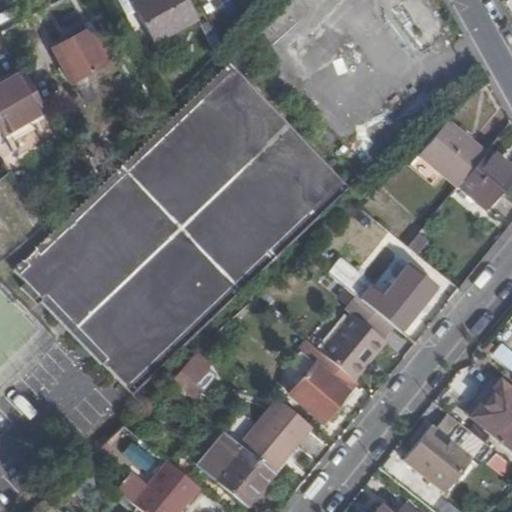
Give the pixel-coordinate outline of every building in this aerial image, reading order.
[(182,0),(143,0),(133,6),(153,41),(193,18),(182,0)] [(403,0),(391,10),(422,50),(441,35),(414,0),(403,0)] [(89,40),(85,31),(51,50),(70,84),(112,61),(98,35),(89,40)] [(34,250),(10,272),(65,328),(82,346),(123,388),(130,395),(347,188),(345,187),(336,177),(331,172),(322,162),(304,144),(286,124),(281,119),(271,108),(247,83),(228,63),(34,250)] [(0,132),(1,135),(42,112),(20,73),(0,84),(0,132)] [(417,157),(455,188),(457,186),(482,155),(445,124),(417,157)] [(362,131),(353,137),(368,159),(377,152),(362,131)] [(511,179),(511,173),(485,151),(482,155),(457,186),(486,211),(511,179)] [(405,264),(369,309),(388,325),(397,332),(434,288),(405,264)] [(377,340),(388,325),(369,309),(360,302),(318,355),(352,382),(382,344),(377,340)] [(201,353),(175,384),(195,400),(212,378),(205,373),(213,363),(201,353)] [(320,423),(345,391),(312,365),(287,396),(320,423)] [(462,409),(472,418),(499,384),(490,376),(462,409)] [(511,394),(499,384),(472,418),(511,451),(511,394)] [(272,475),(309,428),(276,401),(239,448),(272,475)] [(443,493),(482,445),(448,417),(436,433),(431,429),(404,463),(443,493)] [(272,475),(239,448),(222,435),(196,466),(246,507),(272,475)] [(146,472),(155,460),(132,441),(122,453),(146,472)] [(165,463),(131,506),(137,511),(177,511),(196,488),(165,463)] [(420,490),(414,499),(429,511),(437,511),(442,507),(420,490)]
